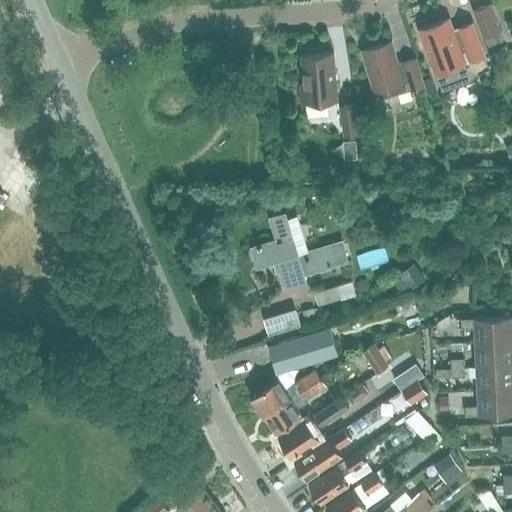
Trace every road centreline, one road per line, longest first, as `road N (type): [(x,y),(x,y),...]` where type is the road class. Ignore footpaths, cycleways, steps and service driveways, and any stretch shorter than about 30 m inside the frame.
road 1 (tertiary): [(271,511),(155,302),(59,68)]
road 2 (residential): [(59,68),(169,26),(366,0)]
